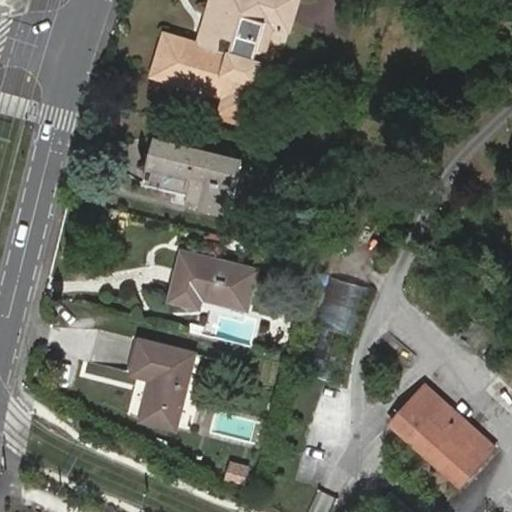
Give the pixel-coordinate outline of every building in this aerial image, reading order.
[(175,38),(163,79),(236,99),(231,117),(252,122),(281,28),(297,33),(307,0),(225,0),(211,48),(175,38)] [(153,140),(143,185),(188,196),(185,205),(233,217),(246,162),(153,140)] [(186,254),(173,301),(201,308),(204,296),(247,307),(257,272),(186,254)] [(326,278),(310,375),(346,381),(362,284),(326,278)] [(140,340),(134,338),(126,371),(132,373),(140,340)] [(176,428),(194,354),(140,340),(132,373),(151,378),(141,420),(176,428)] [(388,418),(473,495),(505,458),(421,380),(388,418)] [(227,459),(221,480),(242,487),(249,465),(227,459)] [(329,511),(335,497),(319,492),(312,511),(329,511)]
